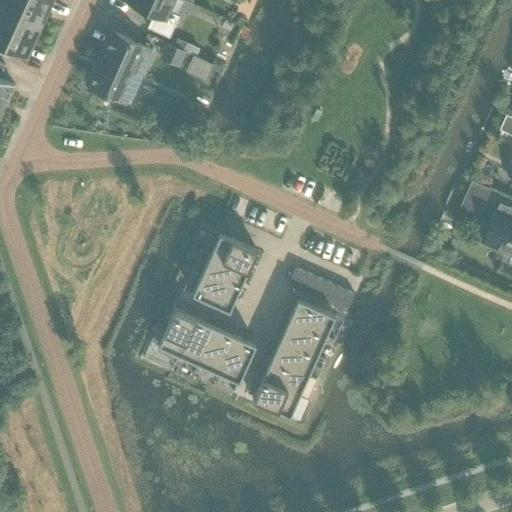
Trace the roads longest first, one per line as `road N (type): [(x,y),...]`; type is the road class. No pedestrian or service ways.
road 1 (residential): [(105,511),(1,201),(15,165)]
road 2 (residential): [(15,165),(175,156),(302,212)]
road 3 (residential): [(15,165),(88,0)]
